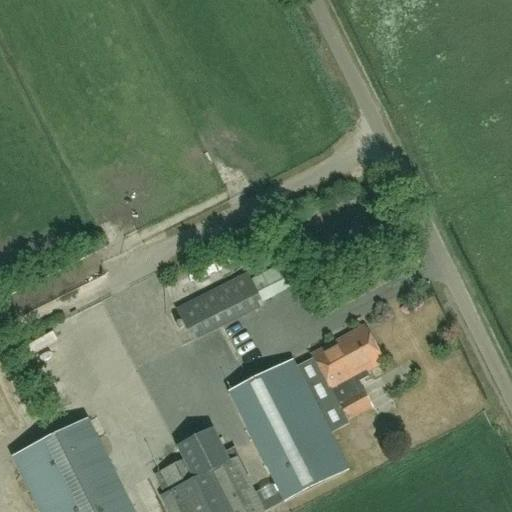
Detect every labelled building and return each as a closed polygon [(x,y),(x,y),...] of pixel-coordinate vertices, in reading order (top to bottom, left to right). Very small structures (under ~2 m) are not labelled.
[(297,286),(286,264),(253,281),(250,275),(178,311),(194,342),(265,305),(264,303),(297,286)] [(14,317),(52,296),(42,279),(5,299),(14,317)] [(348,421),(372,408),(358,383),(369,377),(367,373),(385,364),(365,327),(311,356),(313,360),(294,371),(291,364),(227,398),(285,505),(349,472),(329,435),(349,424),(348,421)] [(135,511),(88,420),(14,458),(40,511),(135,511)] [(264,511),(247,478),(250,476),(235,448),(225,453),(213,430),(176,448),(183,461),(155,475),(166,496),(162,498),(169,511),(264,511)]
